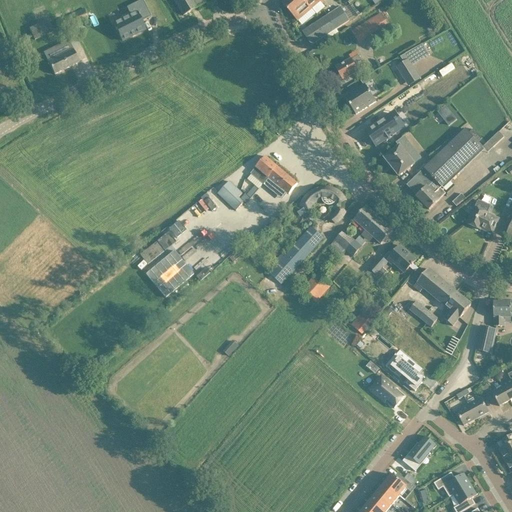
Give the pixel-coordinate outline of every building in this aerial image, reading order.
[(80,0),(68,4),(70,9),(81,6),(80,0)] [(131,16),(114,25),(122,41),(145,30),(141,22),(151,17),(142,0),(127,8),(131,16)] [(203,0),(173,0),(183,16),(205,3),(203,0)] [(312,9),(304,0),(286,0),(282,3),(298,21),(312,9)] [(304,0),(312,9),(322,0),(304,0)] [(39,25),(30,29),(34,40),(53,32),(48,21),(43,23),(42,22),(50,19),(44,5),(32,10),(39,25)] [(56,20),(61,31),(89,19),(84,7),(56,20)] [(341,8),(328,16),(336,30),(350,21),(341,8)] [(381,14),(352,31),(355,37),(359,43),(388,25),(381,14)] [(328,16),(311,27),(303,32),(311,46),(336,30),(328,16)] [(48,62),(50,66),(54,75),(79,62),(73,50),(48,62)] [(358,56),(345,63),(336,68),(343,80),(358,72),(355,65),(361,61),(358,56)] [(460,58),(432,77),(438,86),(448,79),(449,80),(467,68),(460,58)] [(397,67),(402,77),(414,69),(408,60),(397,67)] [(284,74),(279,77),(283,84),(288,81),(284,74)] [(365,85),(345,98),(356,115),(376,102),(365,85)] [(438,112),(449,126),(457,119),(446,105),(438,112)] [(394,112),(366,131),(376,146),(404,127),(394,112)] [(424,169),(407,186),(418,196),(427,188),(435,180),(442,187),(483,148),(465,130),(424,169)] [(499,133),(489,142),(494,147),(504,138),(499,133)] [(400,147),(385,159),(399,177),(415,164),(406,154),(413,148),(404,138),(397,143),(400,147)] [(252,174),(247,180),(258,189),(263,184),(268,177),(277,167),(265,157),(259,164),(256,167),(255,167),(250,173),(252,174)] [(277,167),(268,177),(276,184),(282,189),(289,195),(291,192),(298,184),(277,167)] [(439,200),(445,194),(440,189),(442,187),(435,180),(427,188),(418,196),(417,197),(429,210),(439,200)] [(230,182),(218,194),(238,212),(245,204),(238,197),(242,193),(230,182)] [(302,203),(301,206),(308,210),(310,208),(311,205),(313,204),(316,202),(318,201),(321,200),(322,202),(323,203),(324,204),(326,205),(327,205),(329,206),(331,205),(332,204),(334,203),(334,204),(335,204),(335,205),(336,206),(337,206),(342,203),(342,202),(345,201),(346,201),(346,200),(345,200),(344,197),(343,195),(341,193),(339,192),(336,191),(334,190),(331,189),(328,189),(324,189),(321,190),(318,190),(315,192),(312,193),(309,195),(306,198),(304,200),(302,203)] [(257,190),(246,202),(254,210),(266,199),(257,190)] [(462,194),(452,202),(456,207),(466,199),(462,194)] [(479,201),(477,202),(467,224),(481,230),(481,229),(486,231),(486,232),(492,234),(499,218),(488,213),(491,208),(490,206),(479,201)] [(366,206),(360,214),(354,220),(365,230),(366,231),(378,217),(366,206)] [(331,218),(330,219),(335,224),(337,223),(338,222),(340,220),(341,219),(343,217),(344,216),(345,214),(346,212),(337,209),(337,210),(336,211),(336,213),(335,214),(334,215),(333,216),(332,217),(331,218)] [(366,231),(365,230),(361,235),(369,242),(373,238),(381,245),(393,231),(378,217),(366,231)] [(311,228),(269,273),(281,284),(323,238),(311,228)] [(335,241),(347,252),(355,241),(343,231),(335,241)] [(355,241),(347,252),(352,257),(365,242),(359,237),(355,241)] [(253,240),(247,251),(252,254),(257,245),(259,246),(260,244),(253,240)] [(400,246),(394,253),(387,261),(392,264),(393,263),(404,273),(416,260),(400,246)] [(370,269),(366,273),(377,283),(386,272),(382,268),(387,263),(380,257),(370,269)] [(422,277),(417,283),(423,289),(436,299),(445,306),(451,311),(444,319),(453,326),(459,318),(460,319),(471,305),(428,269),(422,277)] [(319,272),(299,294),(311,305),(331,283),(319,272)] [(494,302),(494,312),(494,318),(494,327),(504,327),(504,323),(511,323),(511,318),(511,301),(494,302)] [(410,310),(414,314),(427,323),(431,327),(438,319),(416,302),(410,310)] [(388,308),(384,312),(389,316),(392,312),(388,308)] [(364,310),(351,326),(361,334),(374,319),(364,310)] [(497,330),(481,326),(476,351),(491,354),(497,330)] [(430,366),(436,371),(443,363),(437,358),(442,352),(422,335),(416,342),(420,345),(412,354),(429,368),(430,366)] [(447,351),(454,355),(461,340),(454,336),(447,351)] [(235,340),(226,350),(231,355),(240,345),(235,340)] [(400,359),(391,371),(399,378),(402,374),(409,380),(406,384),(415,391),(422,383),(421,382),(424,378),(420,375),(424,370),(400,351),(396,355),(400,359)] [(382,377),(370,390),(381,399),(385,403),(386,402),(394,409),(405,397),(392,386),(382,377)] [(511,379),(502,386),(510,401),(511,399),(511,379)] [(491,391),(495,398),(499,407),(510,401),(502,386),(491,391)] [(481,398),(468,405),(476,419),(489,412),(481,398)] [(456,412),(459,417),(464,426),(476,419),(468,405),(456,412)] [(499,450),(505,462),(511,458),(511,435),(501,441),(505,447),(499,450)] [(435,446),(424,437),(403,463),(414,472),(420,465),(418,463),(426,453),(429,454),(435,446)] [(450,498),(454,496),(453,495),(470,485),(464,474),(455,479),(452,473),(434,484),(438,491),(443,488),(450,498)] [(408,474),(405,479),(412,485),(416,480),(408,474)] [(392,475),(384,484),(399,496),(406,488),(410,491),(413,486),(412,485),(405,479),(400,475),(396,479),(394,477),(392,475)] [(384,484),(377,493),(392,505),(399,496),(384,484)] [(453,495),(454,496),(460,505),(454,509),(455,511),(463,511),(475,505),(472,499),(477,496),(470,485),(453,495)] [(425,490),(420,492),(423,503),(428,501),(425,490)] [(377,493),(370,502),(382,511),(386,511),(392,505),(377,493)] [(382,511),(370,502),(362,511),(364,511),(382,511)]
